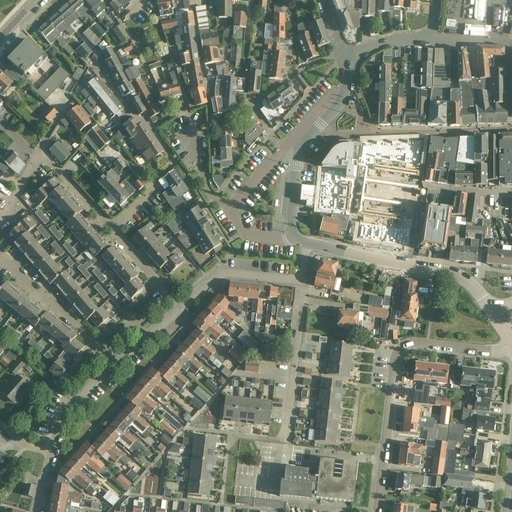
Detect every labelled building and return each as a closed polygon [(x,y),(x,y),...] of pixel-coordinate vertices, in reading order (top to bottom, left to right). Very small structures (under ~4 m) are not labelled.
[(81,0),(72,0),(68,5),(79,18),(89,10),(91,12),(91,11),(81,0)] [(81,0),(91,11),(99,4),(101,2),(98,0),(81,0)] [(115,0),(110,5),(117,12),(122,8),(115,0)] [(158,10),(160,16),(160,18),(173,15),(172,9),(174,9),(171,0),(162,0),(162,1),(157,2),(158,10)] [(218,2),(218,18),(231,18),(231,0),(224,0),(224,2),(218,2)] [(266,0),(257,0),(257,13),(266,14),(266,0)] [(331,0),(343,32),(346,33),(352,31),(358,27),(359,19),(361,20),(361,2),(361,0),(331,0)] [(378,0),(378,12),(389,13),(389,0),(378,0)] [(392,0),(392,7),(403,9),(404,0),(392,0)] [(415,10),(415,0),(404,0),(404,9),(415,10)] [(361,2),(361,20),(361,19),(367,20),(369,18),(373,18),(374,3),(361,2)] [(58,13),(75,33),(69,27),(79,18),(68,5),(58,13)] [(205,7),(196,9),(199,32),(209,30),(205,7)] [(273,44),(280,44),(284,45),(284,15),(280,15),(280,9),(274,9),(273,35),(273,44)] [(58,13),(47,22),(59,35),(65,30),(71,36),(75,33),(58,13)] [(182,28),(185,45),(185,50),(186,53),(196,51),(193,26),(194,26),(192,13),(182,15),(184,27),(182,28)] [(232,43),(244,44),(246,15),(235,14),(232,43)] [(176,21),(165,24),(166,30),(178,27),(176,21)] [(50,45),(56,40),(60,44),(59,45),(63,49),(70,56),(74,52),(60,36),(59,37),(58,36),(59,35),(47,22),(37,31),(44,39),(50,45)] [(311,31),(318,48),(329,44),(321,22),(310,26),(309,22),(297,26),(298,36),(297,36),(297,37),(309,32),(311,31)] [(129,39),(121,28),(120,26),(113,31),(122,44),(129,39)] [(94,32),(101,40),(106,36),(98,28),(94,32)] [(210,35),(209,30),(199,32),(202,49),(219,47),(217,34),(210,35)] [(260,75),(269,76),(270,65),(273,44),(273,35),(267,35),(266,46),(265,52),(264,52),(263,62),(264,63),(264,66),(261,66),(261,64),(254,63),(255,61),(251,61),(248,94),(259,95),(260,75)] [(89,41),(95,47),(101,42),(95,36),(89,41)] [(310,36),(297,40),(298,41),(299,41),(306,61),(318,56),(315,49),(310,36)] [(48,60),(35,47),(27,40),(11,57),(14,60),(11,64),(12,65),(9,68),(19,77),(38,96),(45,102),(70,76),(61,67),(37,92),(26,81),(28,79),(29,80),(48,60)] [(84,44),(76,51),(84,60),(93,53),(84,44)] [(232,44),(230,62),(240,63),(242,45),(232,44)] [(280,44),(273,44),(270,65),(284,67),(286,53),(279,53),(280,44)] [(115,54),(114,55),(115,57),(117,61),(122,58),(121,56),(133,50),(131,45),(123,50),(123,49),(118,51),(119,52),(118,52),(116,50),(113,51),(115,54)] [(186,53),(185,50),(185,45),(177,46),(179,57),(180,57),(187,56),(188,62),(198,61),(196,51),(186,53)] [(53,47),(47,52),(52,58),(58,53),(53,47)] [(104,51),(102,52),(107,62),(105,63),(111,74),(121,69),(120,67),(117,61),(115,57),(112,53),(110,48),(104,51)] [(217,48),(212,49),(202,51),(205,65),(214,63),(219,63),(217,48)] [(504,49),(476,48),(479,80),(480,81),(490,79),(489,72),(488,72),(487,59),(503,60),(503,57),(504,58),(504,49)] [(421,74),(421,76),(431,76),(431,65),(433,65),(434,50),(427,49),(427,64),(421,64),(421,74)] [(379,75),(379,84),(390,84),(391,66),(391,50),(383,53),(383,57),(383,66),(379,66),(379,75)] [(450,74),(450,61),(451,50),(434,50),(433,65),(431,89),(427,126),(446,127),(446,92),(450,92),(450,91),(450,89),(449,89),(450,74)] [(457,51),(458,56),(458,83),(471,82),(470,74),(465,50),(457,51)] [(184,66),(185,73),(200,71),(198,61),(188,62),(187,56),(180,57),(181,67),(184,66)] [(128,80),(131,85),(140,80),(130,62),(120,67),(121,69),(128,80)] [(160,62),(148,67),(150,71),(161,67),(160,62)] [(226,68),(225,62),(216,64),(217,71),(223,70),(223,68),(226,68)] [(284,67),(270,65),(269,76),(269,79),(282,81),(284,67)] [(4,73),(4,74),(13,82),(14,82),(19,77),(9,68),(4,73)] [(78,68),(72,78),(78,82),(84,72),(78,68)] [(128,80),(121,69),(111,74),(118,85),(128,80)] [(185,83),(201,79),(200,71),(185,73),(182,74),(185,83)] [(507,91),(507,71),(489,71),(489,72),(490,79),(490,90),(505,91),(507,91)] [(166,85),(171,99),(177,97),(177,98),(179,97),(182,96),(174,72),(169,74),(172,84),(166,85)] [(0,93),(1,94),(12,84),(0,73),(0,93)] [(480,81),(479,80),(476,80),(475,74),(470,74),(471,82),(475,104),(476,104),(477,124),(493,124),(494,105),(492,105),(492,98),(490,98),(490,90),(490,79),(480,81)] [(295,79),(304,91),(308,86),(300,75),(295,79)] [(84,88),(90,96),(104,85),(97,77),(96,78),(93,76),(88,80),(90,83),(84,88)] [(224,85),(222,112),(234,110),(236,92),(244,92),(245,80),(236,79),(224,79),(224,76),(216,77),(216,80),(220,81),(221,84),(224,85)] [(431,76),(421,76),(421,89),(431,89),(431,76)] [(140,80),(131,85),(134,91),(144,108),(153,102),(157,100),(156,98),(152,100),(142,83),(149,80),(147,77),(141,80),(140,80)] [(188,93),(191,92),(203,89),(201,79),(185,83),(188,93)] [(134,91),(131,85),(128,80),(118,85),(127,101),(131,98),(129,94),(134,91)] [(211,100),(213,116),(222,114),(222,112),(224,85),(221,84),(220,81),(216,80),(216,84),(215,94),(216,99),(211,100)] [(475,104),(471,82),(458,83),(459,91),(458,105),(459,105),(461,125),(477,124),(476,104),(475,104)] [(375,85),(375,91),(379,91),(379,95),(381,95),(381,96),(386,96),(386,92),(390,93),(390,84),(379,84),(379,85),(375,85)] [(97,104),(110,93),(104,85),(90,96),(97,104)] [(171,99),(166,85),(157,88),(162,102),(171,99)] [(286,85),(276,92),(286,107),(290,104),(286,98),(293,94),(286,85)] [(391,101),(391,116),(391,126),(402,126),(402,116),(403,86),(399,86),(398,101),(391,101)] [(207,104),(203,89),(191,92),(195,104),(188,106),(189,109),(207,104)] [(492,105),(494,105),(507,105),(507,91),(505,91),(490,90),(490,98),(492,98),(492,105)] [(146,112),(144,108),(134,91),(129,94),(131,98),(127,101),(131,108),(133,107),(137,116),(138,116),(146,112)] [(404,103),(403,116),(403,126),(425,126),(426,92),(416,91),(416,99),(411,99),(411,98),(404,98),(404,103)] [(461,127),(461,125),(459,105),(458,105),(459,91),(450,91),(450,92),(449,127),(461,127)] [(286,107),(276,92),(265,100),(269,105),(265,108),(265,109),(266,111),(262,114),(270,125),(276,121),(274,118),(278,115),(275,110),(282,105),(284,108),(286,107)] [(381,95),(379,95),(379,104),(390,105),(390,93),(386,92),(386,96),(381,96),(381,95)] [(97,104),(103,112),(117,101),(110,93),(97,104)] [(117,101),(103,112),(110,120),(116,115),(118,118),(124,113),(122,111),(123,109),(117,101)] [(159,114),(153,102),(144,108),(146,112),(153,124),(157,121),(154,117),(159,114)] [(379,107),(379,113),(389,113),(390,105),(379,104),(379,105),(377,105),(377,107),(379,107)] [(507,122),(507,105),(494,105),(493,124),(504,124),(507,122)] [(50,107),(41,116),(48,123),(57,114),(50,107)] [(66,117),(79,133),(91,123),(78,107),(66,117)] [(389,113),(379,113),(378,124),(379,124),(381,126),(390,126),(389,116),(389,113)] [(246,151),(247,152),(258,139),(263,138),(262,134),(265,132),(262,130),(262,126),(258,126),(248,117),(246,120),(245,136),(245,142),(250,147),(246,151)] [(61,121),(66,128),(70,124),(65,118),(61,121)] [(229,119),(218,129),(219,128),(219,138),(230,137),(229,119)] [(136,121),(124,128),(141,153),(143,152),(142,151),(144,149),(138,139),(150,132),(151,130),(148,126),(145,126),(144,124),(140,126),(137,121),(136,121)] [(87,135),(83,138),(96,154),(100,150),(109,143),(97,127),(87,135)] [(119,129),(115,137),(118,143),(126,137),(119,129)] [(163,152),(150,132),(138,139),(144,149),(142,151),(143,152),(141,153),(139,155),(145,163),(163,152)] [(487,181),(498,181),(498,176),(498,136),(487,137),(487,159),(487,181)] [(508,136),(498,136),(498,176),(501,176),(501,186),(511,186),(511,143),(508,144),(508,136)] [(219,138),(220,150),(231,149),(230,137),(219,138)] [(460,140),(456,165),(472,167),(473,163),(474,137),(459,140),(460,140)] [(472,167),(472,186),(487,186),(487,181),(487,167),(487,159),(487,137),(474,137),(473,163),(472,167)] [(446,142),(447,140),(445,140),(445,141),(431,139),(425,182),(446,185),(450,165),(443,163),(446,142)] [(322,168),(318,210),(332,211),(332,215),(360,218),(357,239),(408,247),(412,221),(412,220),(412,219),(417,180),(423,140),(361,142),(361,144),(355,180),(345,179),(346,170),(322,168)] [(446,185),(453,186),(456,165),(460,140),(459,140),(447,140),(446,142),(443,163),(450,165),(446,185)] [(65,141),(60,145),(58,142),(49,151),(61,164),(70,155),(67,153),(72,148),(65,141)] [(345,179),(355,180),(357,170),(359,143),(359,142),(339,143),(339,144),(326,162),(325,167),(322,167),(322,168),(346,170),(345,179)] [(220,162),(224,162),(227,162),(228,166),(232,166),(231,149),(220,150),(220,162)] [(17,157),(10,151),(1,161),(8,167),(17,157)] [(126,167),(120,159),(114,164),(120,172),(126,167)] [(472,167),(456,165),(453,186),(472,186),(472,167)] [(163,195),(169,204),(174,212),(186,203),(181,196),(187,192),(179,180),(183,177),(177,168),(164,180),(171,190),(163,195)] [(98,183),(108,194),(102,200),(103,200),(118,186),(115,183),(119,179),(112,171),(107,175),(107,174),(98,183)] [(222,176),(214,177),(215,181),(219,188),(224,182),(222,176)] [(54,178),(43,188),(50,196),(61,186),(54,178)] [(139,191),(144,187),(139,181),(134,185),(139,191)] [(118,186),(103,200),(110,208),(116,202),(120,207),(135,192),(128,185),(126,183),(120,189),(118,186)] [(55,206),(68,195),(61,186),(50,196),(48,198),(55,206)] [(39,205),(48,198),(50,196),(43,188),(32,197),(39,205)] [(453,204),(451,218),(450,225),(455,226),(459,226),(459,218),(454,218),(455,216),(464,217),(467,195),(455,194),(453,204)] [(68,195),(55,206),(62,214),(76,203),(68,195)] [(479,196),(470,195),(466,224),(475,225),(479,196)] [(76,203),(62,214),(69,222),(79,215),(83,211),(76,203)] [(195,205),(189,209),(191,212),(182,217),(188,227),(206,216),(203,212),(201,213),(195,205)] [(422,228),(419,248),(445,251),(448,234),(448,231),(447,231),(447,227),(449,227),(451,210),(425,206),(423,223),(424,224),(423,228),(422,228)] [(39,210),(35,214),(40,219),(44,216),(39,210)] [(79,215),(69,222),(65,226),(72,234),(86,223),(79,215)] [(349,217),(332,215),(330,220),(323,218),(320,232),(336,236),(338,230),(346,232),(349,217)] [(49,222),(44,216),(40,219),(45,225),(49,222)] [(208,221),(206,216),(188,227),(194,236),(209,227),(206,222),(208,221)] [(25,235),(28,233),(36,226),(29,217),(18,227),(25,235)] [(173,225),(169,219),(165,222),(168,228),(173,225)] [(72,234),(79,242),(93,231),(86,223),(72,234)] [(133,238),(139,246),(152,235),(149,230),(154,226),(150,223),(133,238)] [(37,229),(42,235),(46,232),(41,226),(37,229)] [(25,235),(18,227),(7,236),(14,245),(25,235)] [(49,230),(54,236),(58,232),(53,227),(49,230)] [(212,232),(209,227),(194,236),(199,246),(217,235),(214,230),(212,232)] [(476,236),(483,236),(484,228),(477,227),(476,236)] [(100,239),(93,231),(79,242),(87,251),(100,239)] [(46,232),(42,235),(47,240),(50,237),(46,232)] [(54,236),(59,242),(63,238),(58,232),(54,236)] [(35,241),(28,233),(25,235),(14,245),(21,253),(35,241)] [(139,246),(146,254),(164,238),(161,235),(156,239),(152,235),(139,246)] [(220,239),(217,235),(199,246),(205,255),(213,250),(215,254),(223,249),(217,240),(220,239)] [(146,254),(153,262),(166,250),(162,246),(167,241),(164,238),(146,254)] [(107,247),(100,239),(87,251),(94,259),(107,247)] [(449,261),(462,262),(464,248),(456,247),(457,240),(451,239),(451,247),(450,247),(450,251),(449,261)] [(28,261),(42,249),(35,241),(21,253),(28,261)] [(471,249),(464,248),(462,262),(476,264),(477,254),(477,249),(476,249),(477,242),(472,241),(471,249)] [(51,245),(56,251),(60,248),(55,242),(51,245)] [(63,246),(68,252),(72,249),(67,243),(63,246)] [(114,247),(106,253),(101,257),(110,267),(122,256),(114,247)] [(502,252),(500,266),(511,266),(511,253),(510,253),(511,248),(502,247),(502,252)] [(56,251),(61,257),(65,253),(60,248),(56,251)] [(153,262),(159,269),(180,251),(177,248),(170,255),(166,250),(153,262)] [(42,249),(28,261),(35,269),(49,257),(42,249)] [(72,249),(68,252),(73,258),(77,254),(72,249)] [(180,251),(159,269),(160,270),(163,267),(169,275),(182,263),(178,259),(183,255),(180,251)] [(486,264),(500,266),(502,252),(487,251),(486,264)] [(130,266),(122,256),(110,267),(118,276),(130,266)] [(49,257),(35,269),(42,277),(56,266),(49,257)] [(65,262),(70,267),(74,264),(69,258),(65,262)] [(317,274),(334,278),(337,266),(340,266),(320,261),(317,274)] [(88,262),(83,266),(86,270),(91,265),(88,262)] [(82,273),(86,270),(83,266),(81,265),(77,268),(82,273)] [(56,266),(42,277),(49,286),(52,283),(65,272),(64,272),(63,273),(56,266)] [(100,266),(97,269),(96,268),(92,272),(97,278),(101,274),(105,271),(100,266)] [(119,291),(119,292),(135,279),(139,276),(130,266),(118,276),(126,285),(119,291)] [(91,276),(86,270),(82,273),(87,279),(91,276)] [(65,272),(52,283),(61,293),(73,282),(65,272)] [(106,280),(101,274),(97,278),(102,283),(106,280)] [(334,278),(317,274),(314,287),(332,291),(335,278),(334,278)] [(387,278),(379,276),(377,283),(386,285),(387,278)] [(143,288),(135,279),(119,292),(123,297),(126,294),(128,296),(126,299),(130,304),(133,301),(131,299),(143,288)] [(391,303),(392,303),(417,306),(418,294),(413,293),(414,288),(416,288),(417,282),(403,280),(402,291),(400,291),(398,299),(392,298),(391,303)] [(69,302),(81,292),(73,282),(61,293),(69,302)] [(3,287),(0,289),(0,300),(5,304),(15,291),(5,283),(3,287)] [(229,305),(237,312),(240,284),(230,283),(228,297),(234,298),(233,303),(231,303),(229,305)] [(93,287),(99,293),(103,290),(98,284),(93,287)] [(237,312),(238,313),(241,313),(243,304),(242,304),(243,298),(248,299),(250,285),(240,284),(237,312)] [(252,314),(256,315),(260,286),(250,285),(248,299),(254,299),(254,305),(253,305),(252,314)] [(260,286),(256,315),(255,322),(261,323),(263,306),(262,306),(263,301),(268,301),(270,287),(260,286)] [(113,297),(117,293),(112,287),(108,291),(113,297)] [(272,316),(276,317),(280,288),(270,287),(268,301),(274,302),(273,307),(272,316)] [(276,317),(276,322),(278,322),(278,319),(291,321),(294,294),(295,290),(280,288),(276,317)] [(99,293),(104,299),(108,295),(103,290),(99,293)] [(15,312),(25,299),(15,291),(5,304),(15,312)] [(81,292),(69,302),(77,312),(90,301),(81,292)] [(242,323),(236,318),(230,313),(226,309),(229,305),(219,295),(211,303),(233,322),(238,327),(242,323)] [(382,298),(370,296),(368,306),(380,308),(382,298)] [(25,299),(15,312),(24,320),(35,307),(25,299)] [(125,299),(120,303),(124,308),(129,303),(125,299)] [(90,301),(77,312),(86,321),(89,319),(98,311),(97,310),(90,301)] [(224,320),(230,326),(233,322),(211,303),(205,311),(220,324),(224,320)] [(400,320),(406,321),(405,328),(413,329),(414,322),(417,306),(392,303),(391,313),(389,325),(394,326),(397,313),(401,313),(400,320)] [(104,304),(101,307),(97,310),(98,311),(89,319),(97,328),(110,317),(112,320),(115,317),(111,312),(108,315),(105,312),(108,310),(104,304)] [(389,310),(368,307),(353,305),(352,312),(339,310),(337,328),(356,330),(361,331),(362,322),(357,321),(358,313),(388,317),(389,310)] [(37,324),(45,315),(35,307),(24,320),(34,327),(36,324),(37,324)] [(217,327),(220,324),(205,311),(198,318),(219,337),(223,333),(217,327)] [(47,332),(57,320),(47,312),(45,315),(37,324),(47,332)] [(210,334),(217,340),(219,337),(198,318),(192,325),(197,330),(207,338),(210,334)] [(67,328),(57,320),(47,332),(57,340),(67,328)] [(8,326),(5,330),(10,335),(14,331),(8,326)] [(67,348),(74,339),(77,336),(67,328),(57,340),(66,348),(67,348)] [(212,343),(207,338),(197,330),(190,337),(212,356),(222,365),(226,361),(216,352),(215,352),(209,346),(212,343)] [(20,335),(14,331),(10,335),(16,340),(20,335)] [(244,331),(240,336),(255,349),(259,344),(244,331)] [(194,354),(198,358),(201,354),(202,354),(209,360),(212,356),(190,337),(183,345),(194,354)] [(274,362),(274,363),(286,364),(287,357),(290,337),(285,337),(282,357),(275,356),(274,357),(255,355),(254,359),(274,362)] [(27,344),(33,348),(36,344),(31,339),(27,344)] [(61,355),(73,365),(76,362),(74,360),(84,347),(74,339),(67,348),(66,348),(61,355)] [(356,345),(331,342),(330,353),(351,355),(352,349),(355,350),(356,345)] [(42,348),(36,344),(33,348),(39,353),(42,348)] [(191,358),(194,354),(183,345),(177,352),(199,371),(202,367),(195,361),(195,362),(191,358)] [(232,348),(227,354),(240,365),(245,359),(232,348)] [(43,357),(49,361),(53,357),(52,357),(56,353),(51,349),(48,353),(47,353),(43,357)] [(10,351),(4,358),(0,362),(0,363),(6,368),(12,360),(13,362),(17,357),(10,351)] [(195,375),(199,371),(177,352),(171,359),(181,369),(185,364),(189,368),(188,368),(195,375)] [(330,353),(329,364),(353,367),(354,364),(350,364),(351,355),(330,353)] [(69,367),(71,368),(73,365),(61,355),(57,359),(58,360),(49,371),(59,380),(69,367)] [(171,359),(164,367),(185,386),(189,382),(182,376),(181,376),(177,373),(181,369),(171,359)] [(23,366),(19,362),(10,371),(15,375),(23,366)] [(258,373),(258,365),(245,364),(244,372),(258,373)] [(353,371),(353,367),(329,364),(328,375),(352,378),(352,377),(349,377),(349,370),(353,371)] [(429,387),(432,365),(415,364),(413,381),(423,382),(422,387),(429,387)] [(432,365),(429,387),(437,388),(437,384),(446,385),(448,367),(432,365)] [(182,390),(185,386),(164,367),(158,374),(162,379),(172,387),(175,384),(182,390)] [(225,368),(221,373),(228,379),(232,374),(225,368)] [(152,369),(146,377),(170,399),(174,395),(164,386),(160,382),(162,379),(158,374),(152,369)] [(476,393),(479,371),(462,369),(460,386),(469,388),(469,389),(469,392),(476,393)] [(474,405),(473,412),(485,413),(485,412),(489,413),(490,401),(491,390),(493,390),(495,373),(479,371),(476,393),(474,405)] [(28,387),(17,377),(2,393),(13,403),(28,387)] [(167,403),(170,399),(146,377),(139,384),(149,394),(153,389),(157,393),(157,394),(167,403)] [(221,377),(217,382),(221,386),(226,382),(221,377)] [(321,380),(320,390),(344,393),(345,390),(341,389),(342,382),(345,383),(346,382),(321,380)] [(211,382),(206,387),(213,393),(218,388),(211,382)] [(139,384),(133,392),(154,411),(160,417),(164,413),(150,401),(150,402),(146,398),(149,394),(139,384)] [(45,390),(41,387),(37,391),(42,395),(45,390)] [(193,393),(206,404),(211,398),(198,387),(193,393)] [(344,396),(344,393),(320,390),(319,400),(340,403),(340,396),(344,396)] [(428,398),(428,392),(422,391),(420,404),(434,406),(435,399),(428,398)] [(150,415),(154,411),(133,392),(125,399),(131,404),(141,412),(144,409),(150,415)] [(189,402),(199,411),(203,405),(194,397),(189,402)] [(230,422),(234,422),(237,399),(225,397),(222,421),(223,421),(223,418),(230,419),(230,422)] [(246,421),(248,400),(237,399),(234,422),(238,423),(239,420),(246,421)] [(253,424),(258,425),(260,401),(248,400),(246,421),(254,422),(253,424)] [(340,403),(319,400),(317,411),(342,413),(342,410),(339,410),(340,403)] [(260,401),(258,425),(262,425),(262,423),(269,424),(269,426),(272,402),(260,401)] [(451,409),(461,410),(461,402),(452,401),(451,409)] [(142,413),(141,412),(131,404),(124,411),(146,430),(149,426),(142,420),(142,421),(138,417),(142,413)] [(405,409),(403,421),(434,424),(434,419),(421,418),(422,411),(405,409)] [(150,434),(146,430),(124,411),(117,419),(128,428),(131,425),(135,428),(136,428),(142,434),(141,435),(146,439),(150,434)] [(342,416),(342,413),(317,411),(316,421),(337,423),(338,416),(342,416)] [(485,413),(473,412),(463,411),(462,421),(477,423),(476,430),(483,431),(493,432),(494,419),(485,418),(485,413)] [(444,414),(441,419),(447,422),(450,416),(444,414)] [(188,415),(183,420),(187,423),(192,418),(188,415)] [(125,432),(128,428),(117,419),(111,426),(139,451),(142,447),(140,445),(136,441),(129,435),(125,432)] [(158,425),(171,437),(175,432),(162,420),(158,425)] [(174,420),(170,425),(179,433),(183,428),(174,420)] [(337,430),(337,423),(316,421),(315,431),(340,434),(340,431),(337,430)] [(435,442),(447,443),(448,434),(449,427),(434,425),(434,424),(403,421),(402,433),(419,435),(420,428),(428,430),(427,441),(435,442)] [(449,425),(449,427),(448,434),(463,435),(464,426),(449,425)] [(134,456),(139,451),(111,426),(104,433),(115,443),(118,439),(122,443),(125,445),(124,447),(134,456)] [(339,437),(340,434),(315,431),(314,442),(339,444),(335,443),(336,437),(339,437)] [(119,459),(125,466),(130,461),(123,455),(122,456),(116,450),(112,446),(115,443),(104,433),(98,441),(119,459)] [(160,440),(167,447),(172,441),(165,434),(160,440)] [(456,452),(454,452),(455,444),(462,445),(463,435),(448,434),(447,443),(446,451),(445,460),(443,475),(474,479),(475,473),(454,471),(456,452)] [(215,443),(218,443),(218,439),(195,436),(193,448),(214,450),(215,443)] [(101,458),(102,458),(106,462),(110,458),(115,463),(119,459),(98,441),(91,448),(100,457),(101,458)] [(472,454),(490,456),(491,443),(473,441),(473,447),(471,447),(468,449),(467,451),(465,451),(465,457),(470,457),(470,454),(472,454)] [(439,459),(439,460),(445,460),(446,451),(447,443),(435,442),(433,459),(439,459)] [(97,460),(100,457),(91,448),(86,443),(79,451),(107,476),(111,473),(104,466),(97,460)] [(158,449),(162,453),(166,448),(162,444),(158,449)] [(401,444),(400,455),(420,457),(421,453),(421,448),(415,448),(415,445),(401,444)] [(193,448),(192,460),(216,462),(216,458),(213,458),(214,450),(193,448)] [(104,480),(107,476),(79,451),(73,458),(83,468),(86,465),(90,468),(91,468),(104,480)] [(488,469),(490,456),(472,454),(470,467),(488,469)] [(420,457),(400,455),(398,466),(408,467),(413,467),(413,465),(419,466),(420,461),(420,457)] [(73,458),(67,465),(85,481),(84,482),(95,492),(97,494),(100,490),(92,483),(84,475),(85,475),(80,471),(83,468),(73,458)] [(191,471),(212,473),(212,466),(215,466),(216,462),(192,460),(191,471)] [(353,503),(357,464),(319,460),(317,478),(314,477),(314,479),(313,479),(313,476),(308,476),(308,471),(285,468),(285,475),(286,475),(285,481),(281,481),(279,497),(315,501),(315,499),(353,503)] [(442,477),(443,475),(445,460),(439,460),(438,469),(433,469),(432,476),(442,477)] [(91,496),(95,492),(84,482),(85,481),(67,465),(59,473),(60,474),(70,483),(73,479),(85,491),(91,496)] [(131,470),(126,476),(132,482),(138,476),(131,470)] [(191,471),(189,483),(213,485),(213,481),(211,481),(212,473),(191,471)] [(54,484),(52,494),(81,500),(82,495),(68,492),(70,483),(60,474),(59,474),(56,485),(54,484)] [(120,475),(115,481),(126,491),(132,485),(120,475)] [(424,477),(417,477),(409,476),(409,477),(397,475),(395,490),(408,492),(409,485),(423,487),(424,477)] [(442,477),(441,485),(463,488),(468,489),(473,489),(474,479),(443,475),(442,477)] [(431,477),(430,488),(440,489),(441,478),(431,477)] [(213,485),(189,483),(188,494),(212,497),(209,496),(210,489),(212,490),(213,485)] [(32,498),(35,487),(28,485),(25,496),(32,498)] [(80,504),(81,500),(52,494),(51,504),(65,507),(70,508),(71,503),(80,504)] [(470,509),(473,509),(483,511),(484,496),(472,495),(471,501),(466,500),(466,508),(471,508),(470,509)] [(279,502),(278,509),(285,510),(286,503),(279,502)]
